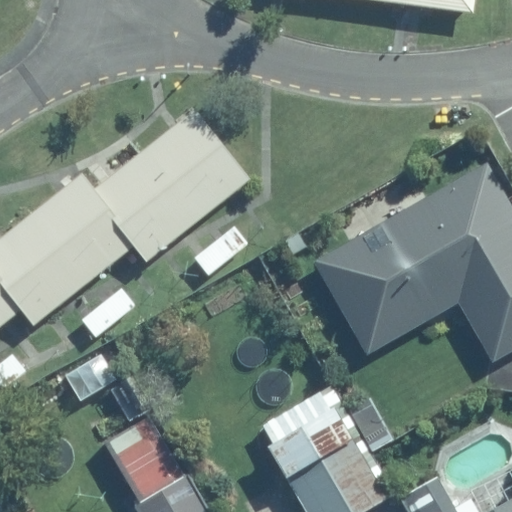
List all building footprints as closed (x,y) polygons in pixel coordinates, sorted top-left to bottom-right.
[(299,0),(308,1),(308,0),(365,0),(477,11),(477,0),(299,0)] [(100,191),(137,249),(149,266),(253,182),(200,111),(100,191)] [(484,161),(349,244),(312,266),(368,358),(458,303),(498,368),(511,359),(511,205),(494,176),(484,161)] [(0,277),(1,279),(25,315),(38,331),(137,249),(100,191),(88,171),(0,235),(0,277)] [(233,225),(191,263),(208,281),(250,243),(233,225)] [(0,334),(25,315),(1,279),(0,277),(0,334)] [(118,288),(80,321),(96,341),(135,308),(118,288)] [(0,399),(30,373),(12,352),(0,362),(0,399)] [(118,382),(100,352),(59,376),(76,406),(118,382)] [(330,385),(257,425),(304,511),(352,511),(317,446),(353,426),(330,385)] [(205,511),(152,421),(106,448),(138,501),(130,505),(134,511),(205,511)] [(407,511),(511,511),(511,501),(493,511),(460,511),(437,473),(398,496),(407,511)] [(397,511),(392,503),(375,511),(397,511)]
